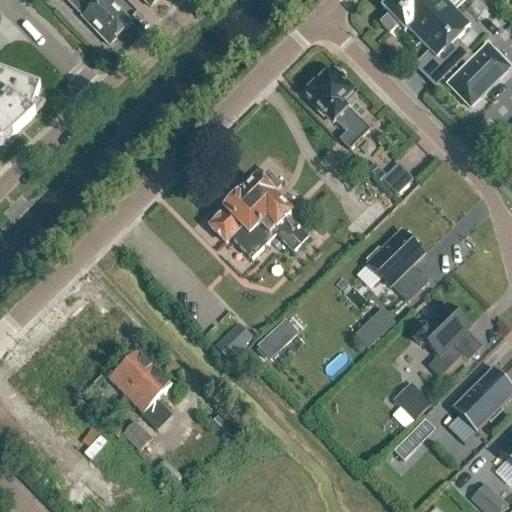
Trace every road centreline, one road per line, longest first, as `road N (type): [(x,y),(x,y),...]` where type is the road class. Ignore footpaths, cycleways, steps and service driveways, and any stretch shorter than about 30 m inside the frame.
road 1 (tertiary): [(0,332),(321,17)]
road 2 (residential): [(501,202),(321,17)]
road 3 (residential): [(98,96),(198,0)]
road 4 (residential): [(0,189),(98,96)]
